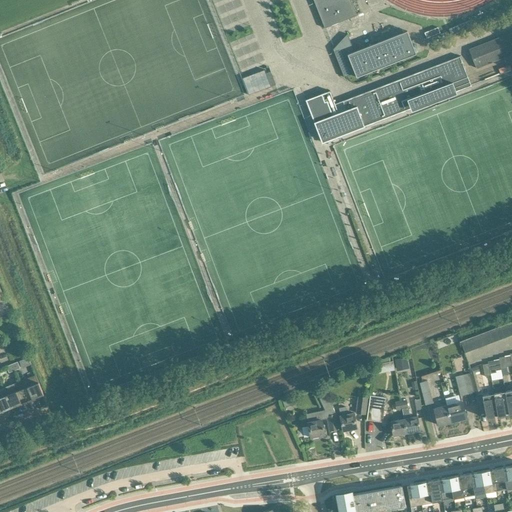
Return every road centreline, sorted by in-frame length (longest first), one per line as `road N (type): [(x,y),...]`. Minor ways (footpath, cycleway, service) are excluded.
road 1 (tertiary): [(308,476),(511,440)]
road 2 (tertiary): [(115,511),(308,476)]
